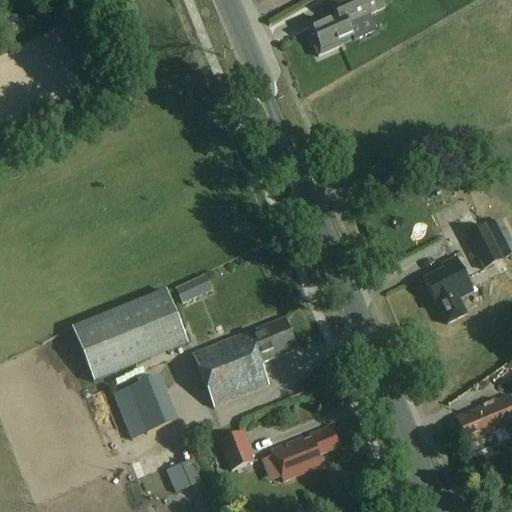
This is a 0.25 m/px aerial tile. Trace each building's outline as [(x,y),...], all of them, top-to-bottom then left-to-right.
[(388,11),(383,0),(343,0),(335,4),(340,18),(311,30),(315,39),(310,41),(317,58),(340,49),(338,44),(354,37),(350,26),(388,11)] [(484,226),(467,235),(485,271),(503,262),(484,226)] [(442,270),(422,279),(446,326),(466,316),(458,301),(474,293),(456,257),(440,266),(442,270)] [(188,346),(166,291),(72,329),(94,384),(188,346)] [(491,320),(496,332),(511,326),(507,314),(491,320)] [(296,351),(284,319),(191,356),(213,410),(269,388),(260,365),(296,351)] [(177,423),(160,377),(115,393),(131,439),(177,423)] [(511,424),(511,406),(509,398),(454,418),(464,443),(470,458),(499,447),(495,437),(504,433),(502,429),(511,424)] [(270,453),(283,484),(322,467),(318,457),(338,449),(329,428),(309,436),(310,440),(303,443),(302,440),(270,453)] [(254,463),(242,433),(219,443),(231,472),(254,463)] [(178,475),(185,501),(199,497),(191,472),(178,475)] [(142,500),(145,511),(150,511),(176,505),(172,492),(142,500)]
